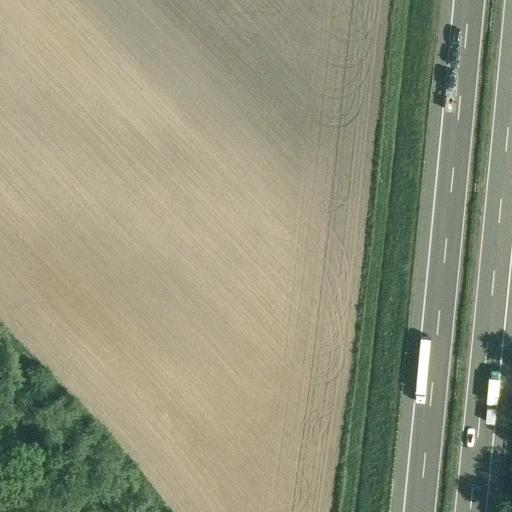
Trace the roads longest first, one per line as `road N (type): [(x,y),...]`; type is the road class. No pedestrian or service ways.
road 1 (motorway): [(461,0),(410,511)]
road 2 (motorway): [(479,511),(511,181)]
